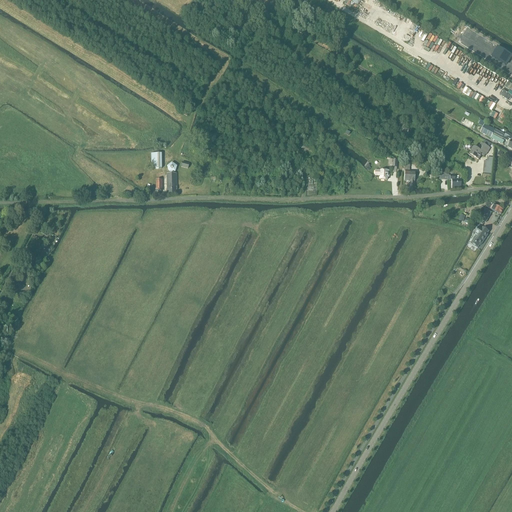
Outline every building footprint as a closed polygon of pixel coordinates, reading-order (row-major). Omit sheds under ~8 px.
[(506,66),(511,56),(511,54),(498,46),(491,56),(506,66)] [(366,108),(362,113),(372,120),(376,114),(366,108)] [(505,135),(486,125),(488,123),(481,120),(478,124),(483,127),(480,133),(501,144),(503,141),(493,135),(493,134),(508,142),(510,138),(511,138),(511,134),(507,132),(505,135)] [(491,144),(485,140),(483,144),(481,143),(478,149),(474,147),(471,146),(469,149),(472,150),(470,154),(479,159),(483,152),(486,154),(490,148),(489,147),(491,144)] [(151,169),(162,169),(162,154),(151,154),(151,169)] [(397,168),(398,160),(392,160),(393,158),(389,157),(389,160),(390,160),(389,166),(392,166),(392,167),(393,167),(393,173),(396,173),(397,168)] [(491,179),(492,158),(487,157),(486,161),(484,160),(484,161),(483,161),(482,178),(491,179)] [(172,163),(167,166),(169,172),(175,172),(177,166),(172,163)] [(414,192),(415,172),(410,172),(410,165),(405,165),(404,182),(410,182),(409,192),(414,192)] [(389,175),(389,171),(376,171),(375,176),(380,176),(380,180),(387,180),(387,175),(389,175)] [(167,195),(176,194),(176,190),(177,190),(176,174),(167,174),(167,195)] [(461,188),(461,180),(455,180),(455,174),(450,174),(450,179),(452,179),(452,188),(461,188)] [(501,215),(503,210),(495,205),(496,205),(493,204),(493,201),(488,201),(486,205),(486,206),(488,207),(488,208),(501,215)] [(491,213),(486,210),(485,210),(480,219),(480,220),(479,222),(479,223),(482,224),(484,222),(486,223),(491,213)] [(481,246),(488,235),(487,235),(489,232),(483,228),(482,230),(479,227),(478,229),(477,229),(476,230),(477,231),(475,233),(478,235),(474,242),(476,243),(476,244),(477,244),(476,246),(478,248),(480,245),(481,246)]
